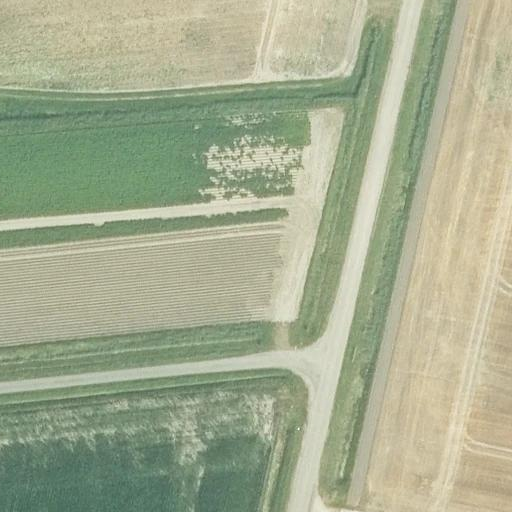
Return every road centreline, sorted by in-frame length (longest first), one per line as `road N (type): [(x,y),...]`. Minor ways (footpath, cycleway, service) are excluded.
road 1 (unclassified): [(331,352),(411,0)]
road 2 (unclassified): [(0,388),(331,352)]
road 3 (unclassified): [(300,511),(331,352)]
